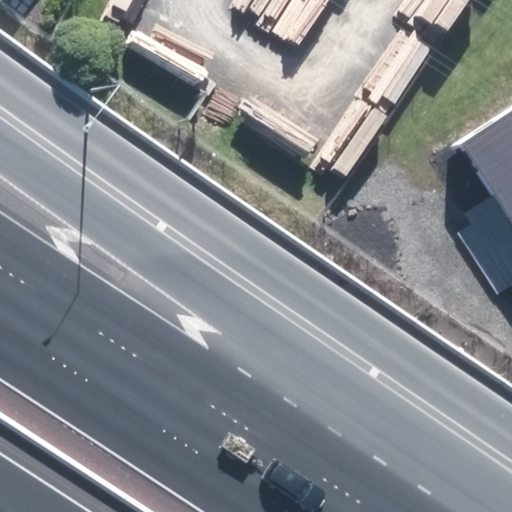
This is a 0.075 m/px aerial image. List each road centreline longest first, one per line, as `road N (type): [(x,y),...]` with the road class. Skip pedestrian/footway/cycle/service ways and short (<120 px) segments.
road 1 (motorway): [(0,151),(231,318),(451,511)]
road 2 (motorway): [(0,264),(380,511)]
